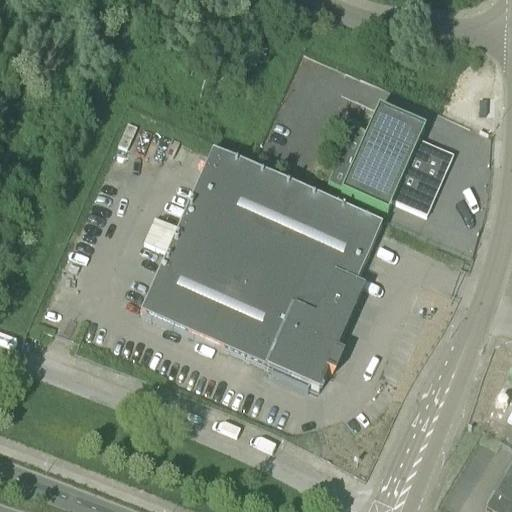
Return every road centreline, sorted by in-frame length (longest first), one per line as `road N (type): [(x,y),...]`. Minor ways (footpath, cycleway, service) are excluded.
road 1 (residential): [(376,511),(197,430),(0,354)]
road 2 (residential): [(392,511),(485,304),(511,190)]
road 3 (unclassified): [(511,35),(398,29),(342,17),(315,0)]
